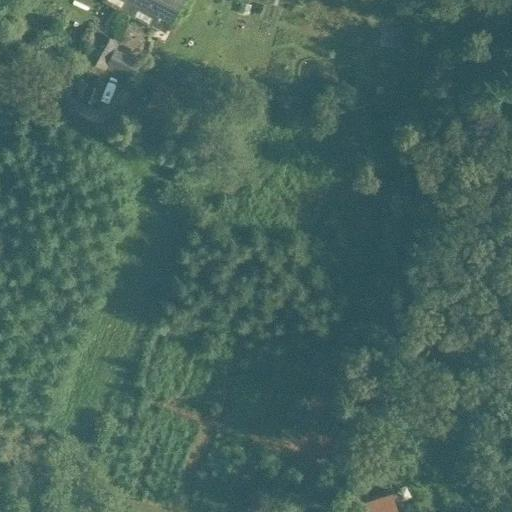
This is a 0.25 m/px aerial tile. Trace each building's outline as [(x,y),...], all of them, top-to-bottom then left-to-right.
[(104,0),(164,32),(180,0),(104,0)] [(413,44),(416,26),(393,23),(390,40),(413,44)] [(105,70),(106,69),(116,47),(120,41),(97,30),(85,55),(79,52),(73,64),(83,69),(84,68),(98,75),(101,68),(105,70)] [(132,77),(141,59),(116,47),(106,69),(122,77),(124,73),(132,77)] [(158,81),(140,115),(171,131),(189,97),(158,81)] [(271,511),(314,511),(318,503),(281,488),(271,511)] [(394,511),(389,493),(360,502),(363,511),(362,511),(394,511)]
